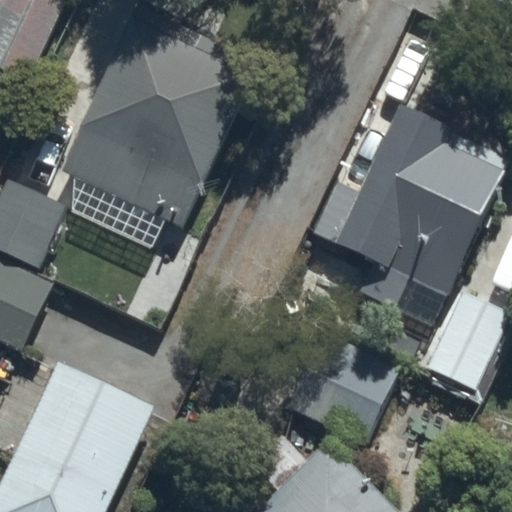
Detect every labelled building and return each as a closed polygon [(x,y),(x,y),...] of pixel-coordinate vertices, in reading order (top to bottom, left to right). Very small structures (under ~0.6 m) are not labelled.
[(0,0),(0,74),(30,89),(68,9),(48,0),(0,0)] [(178,234),(184,237),(262,70),(143,15),(66,179),(77,185),(65,210),(10,184),(0,204),(0,255),(40,274),(68,214),(166,259),(178,234)] [(401,114),(338,252),(379,273),(373,286),(406,301),(412,287),(453,306),(510,181),(505,178),(511,164),(401,114)] [(0,263),(0,346),(23,358),(56,290),(0,263)] [(329,337),(291,414),(370,453),(408,376),(329,337)] [(114,511),(159,415),(61,370),(0,502),(0,511),(114,511)] [(393,511),(328,448),(312,464),(287,441),(251,479),(271,498),(257,511),(393,511)]
